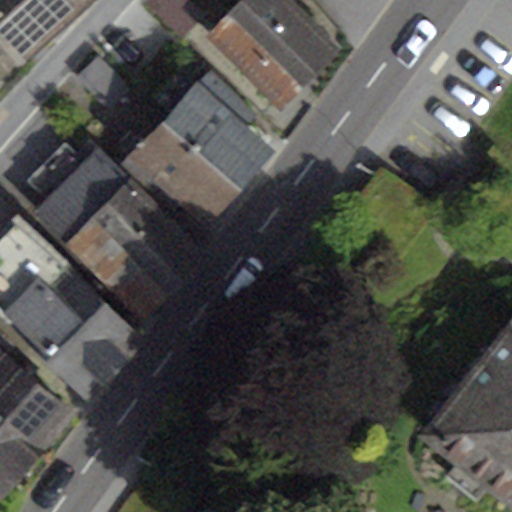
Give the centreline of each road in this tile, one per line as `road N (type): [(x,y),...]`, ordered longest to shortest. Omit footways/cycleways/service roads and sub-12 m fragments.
road 1 (primary): [(431,0),(54,511)]
road 2 (residential): [(120,0),(0,126)]
